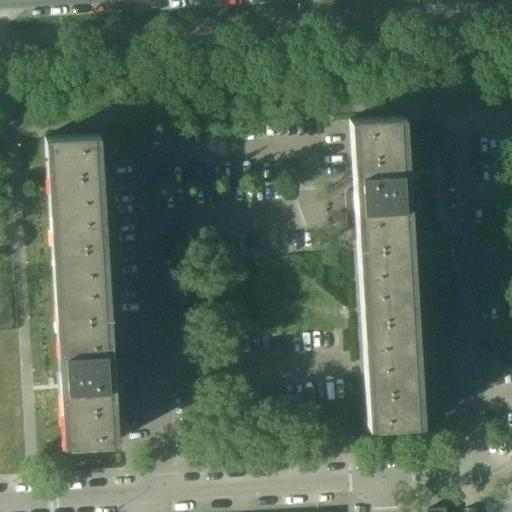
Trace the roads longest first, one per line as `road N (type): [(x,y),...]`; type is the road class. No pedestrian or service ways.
road 1 (residential): [(379,476),(473,468),(456,127)]
road 2 (residential): [(162,489),(147,223)]
road 3 (residential): [(162,489),(379,476)]
road 4 (residential): [(0,500),(162,489)]
